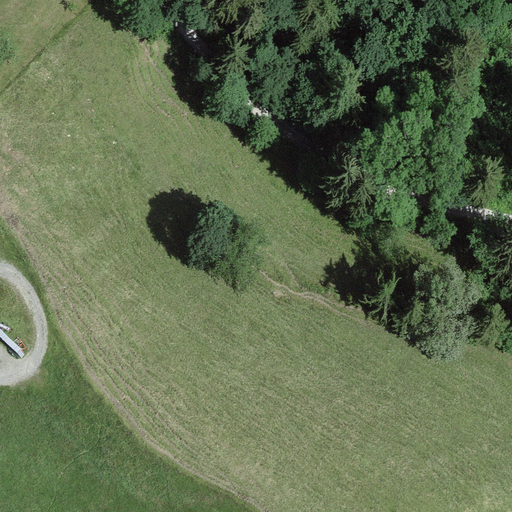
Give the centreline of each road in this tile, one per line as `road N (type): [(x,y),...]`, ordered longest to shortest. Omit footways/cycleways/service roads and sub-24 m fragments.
road 1 (unclassified): [(511,218),(384,192),(285,130),(189,39),(164,0)]
road 2 (track): [(0,376),(36,354),(42,325),(24,286),(0,267)]
